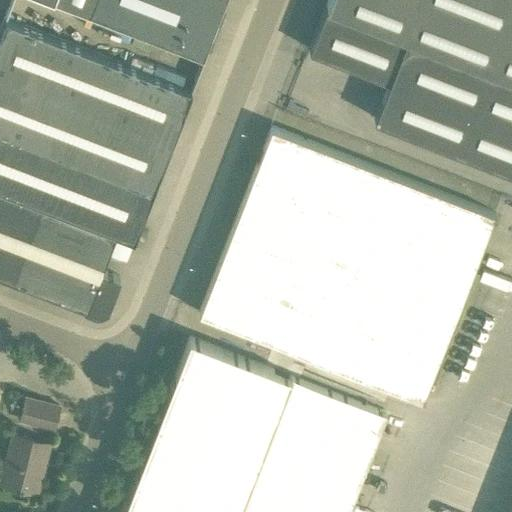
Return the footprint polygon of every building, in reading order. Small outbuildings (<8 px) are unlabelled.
[(49,0),(202,59),(224,0),(49,0)] [(511,170),(511,0),(327,0),(308,48),(389,79),(374,117),(511,170)] [(132,238),(152,187),(190,89),(4,17),(0,25),(0,272),(98,310),(106,307),(119,275),(99,268),(113,231),(132,238)] [(421,397),(493,211),(270,125),(198,311),(421,397)] [(346,511),(385,411),(289,374),(188,334),(119,511),(346,511)] [(52,429),(52,427),(58,404),(21,395),(15,420),(52,429)] [(0,482),(36,492),(48,443),(49,440),(12,430),(0,477),(0,482)]
